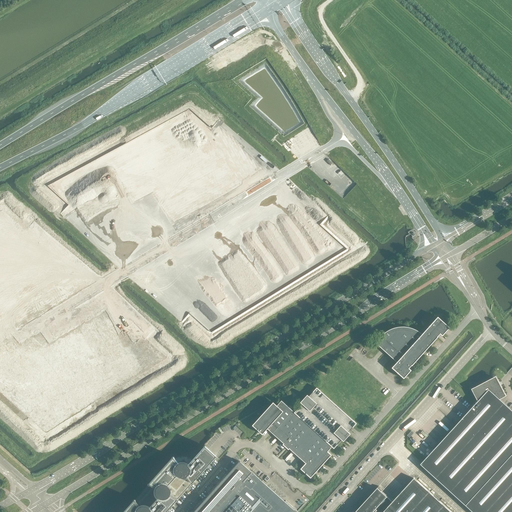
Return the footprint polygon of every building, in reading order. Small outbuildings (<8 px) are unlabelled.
[(387,331),(384,333),(383,334),(381,336),(380,336),(374,342),(375,343),(376,343),(377,344),(377,345),(388,355),(396,362),(391,368),(403,379),(411,370),(409,368),(411,365),(412,366),(437,337),(438,337),(437,336),(439,334),(442,336),(449,328),(448,326),(437,317),(422,334),(419,332),(416,330),(415,330),(410,328),(409,327),(405,327),(401,327),(399,327),(395,328),(393,328),(389,330),(387,331)] [(474,404),(420,464),(465,506),(511,453),(511,411),(499,399),(505,396),(503,391),(497,383),(498,383),(498,382),(498,381),(497,381),(496,380),(496,381),(494,377),(471,389),(477,402),(474,404)] [(320,391),(316,387),(313,392),(309,396),(307,395),(302,400),(300,402),(302,404),(295,411),(294,412),(334,448),(337,444),(341,440),(343,441),(344,440),(350,434),(348,432),(349,431),(351,428),(352,427),(356,423),(354,421),(320,391)] [(334,448),(294,412),(281,400),(276,406),(273,402),(252,425),(262,435),(267,429),(281,441),(283,443),(282,444),(288,450),(289,449),(297,456),(305,463),(300,469),(310,478),(331,455),(327,451),(332,447),(333,448),(334,448)] [(173,456),(123,511),(165,511),(216,456),(205,446),(188,464),(186,463),(184,462),(182,462),(180,462),(178,463),(173,456)] [(511,511),(511,453),(465,506),(472,511),(511,511)] [(240,461),(193,511),(296,511),(240,461)] [(451,511),(413,478),(392,501),(377,488),(379,486),(378,486),(354,511),(451,511)]
